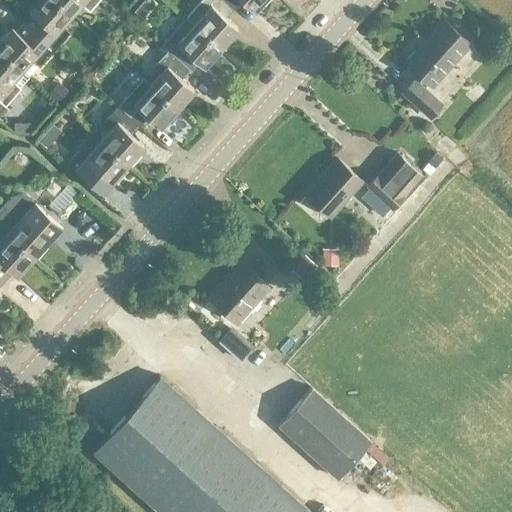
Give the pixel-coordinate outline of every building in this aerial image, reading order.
[(72,13),(57,0),(32,0),(26,7),(39,19),(32,27),(54,47),(69,30),(62,24),(72,13)] [(57,0),(72,13),(81,2),(88,9),(96,0),(57,0)] [(203,12),(194,22),(221,47),(238,29),(225,17),(234,8),(225,0),(199,0),(196,5),(203,12)] [(225,0),(234,8),(240,0),(243,0),(255,10),(263,0),(225,0)] [(431,84),(468,42),(444,21),(407,62),(431,84)] [(177,26),(163,41),(154,33),(151,35),(161,44),(160,44),(188,69),(189,69),(183,64),(191,55),(204,66),(221,47),(194,22),(184,33),(177,26)] [(10,25),(0,36),(0,48),(22,68),(31,58),(38,65),(54,47),(32,27),(24,37),(10,25)] [(159,73),(149,83),(177,108),(194,89),(181,77),(188,69),(160,44),(157,48),(163,53),(151,66),(159,73)] [(22,68),(0,48),(0,99),(4,103),(19,86),(12,80),(22,68)] [(81,72),(67,59),(58,68),(73,81),(81,72)] [(430,116),(441,104),(414,79),(403,92),(430,116)] [(132,87),(117,104),(139,124),(147,115),(161,126),(177,108),(149,83),(140,94),(132,87)] [(109,128),(100,138),(128,163),(144,144),(131,133),(139,124),(117,104),(101,122),(109,128)] [(41,138),(47,142),(54,134),(49,129),(41,138)] [(110,182),(128,163),(100,138),(90,149),(82,143),(67,160),(89,179),(97,170),(110,182)] [(328,214),(360,179),(337,158),(305,193),(328,214)] [(377,173),(366,184),(390,206),(401,194),(377,173)] [(16,220),(5,232),(33,257),(50,238),(37,226),(46,217),(23,196),(8,213),(16,220)] [(0,268),(4,263),(17,275),(33,257),(5,232),(0,237),(0,268)] [(294,265),(305,274),(315,263),(304,254),(294,265)] [(267,283),(243,262),(211,297),(235,318),(267,283)] [(248,351),(239,343),(233,351),(241,359),(248,351)] [(159,375),(92,449),(161,511),(312,511),(309,509),(159,375)] [(371,440),(310,386),(278,423),(338,477),(371,440)]
